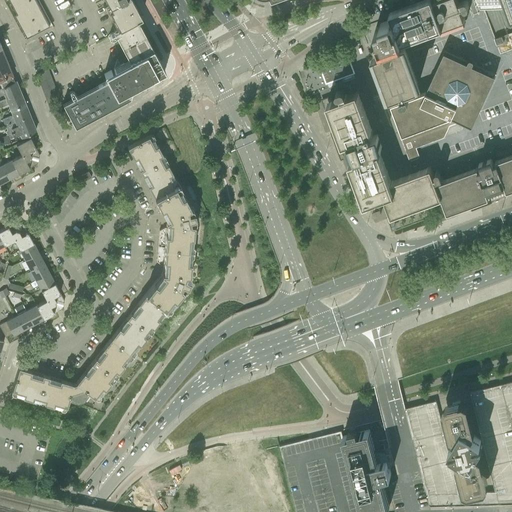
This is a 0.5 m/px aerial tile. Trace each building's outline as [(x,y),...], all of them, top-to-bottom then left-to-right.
[(8,0),(16,14),(13,15),(26,38),(49,26),(35,0),(8,0)] [(103,0),(109,10),(119,29),(137,19),(141,17),(131,0),(103,0)] [(379,54),(378,54),(393,92),(394,94),(388,96),(413,162),(429,156),(444,159),(511,133),(511,0),(438,0),(392,17),(402,44),(379,53),(379,54)] [(113,69),(103,74),(107,80),(77,96),(76,97),(72,99),(71,99),(62,104),(66,111),(74,126),(75,127),(130,98),(128,94),(126,92),(128,91),(134,87),(142,83),(164,71),(137,19),(119,29),(113,32),(114,32),(116,36),(116,38),(129,61),(120,65),(116,67),(113,69)] [(0,43),(0,88),(15,80),(0,43)] [(326,82),(327,82),(332,81),(332,79),(334,80),(346,76),(347,74),(348,75),(352,73),(353,71),(351,67),(349,66),(351,65),(349,60),(347,59),(342,61),(342,62),(341,62),(336,63),(335,65),(334,64),(329,66),(328,67),(327,67),(322,68),(321,70),(323,75),(325,76),(324,77),(326,82)] [(48,106),(60,99),(48,69),(36,75),(48,106)] [(0,94),(3,93),(5,99),(20,93),(15,80),(0,88),(0,94)] [(431,167),(419,171),(400,178),(394,180),(393,179),(394,178),(391,171),(389,170),(390,169),(388,162),(386,161),(387,160),(384,153),(382,152),(380,153),(379,150),(376,151),(375,149),(382,146),(377,134),(371,137),(370,134),(373,133),(372,130),(374,130),(375,127),(372,121),(371,120),(371,118),(369,111),(368,111),(368,109),(366,102),(364,102),(365,100),(362,94),(360,93),(358,93),(357,91),(332,100),(331,97),(329,97),(323,99),(322,101),(329,121),(331,122),(338,120),(346,143),(348,142),(348,143),(347,144),(344,146),(344,149),(347,157),(349,159),(352,158),(352,159),(354,159),(354,160),(353,160),(368,202),(383,197),(391,216),(411,208),(441,198),(446,212),(446,213),(447,213),(448,213),(488,198),(489,198),(489,197),(488,197),(486,192),(488,191),(488,193),(503,187),(503,186),(504,185),(504,187),(506,190),(506,191),(507,191),(511,189),(511,145),(505,148),(504,150),(503,149),(496,151),(495,153),(497,160),(495,161),(496,163),(493,164),(491,158),(478,162),(481,169),(478,170),(477,167),(474,168),(472,162),(470,161),(463,163),(463,165),(461,164),(454,167),(454,168),(452,168),(445,170),(444,172),(447,178),(436,182),(431,167)] [(0,107),(7,104),(9,109),(24,103),(20,93),(5,99),(0,101),(0,107)] [(4,126),(9,124),(28,114),(24,103),(9,109),(12,116),(2,120),(4,126)] [(9,124),(5,126),(7,130),(5,131),(7,135),(32,122),(28,114),(9,124)] [(7,135),(9,139),(13,137),(19,134),(21,138),(26,135),(35,131),(32,122),(7,135)] [(127,147),(154,197),(178,184),(157,145),(154,147),(148,136),(127,147)] [(21,154),(11,160),(18,173),(30,167),(36,164),(37,161),(38,158),(39,155),(36,150),(29,137),(15,144),(21,154)] [(11,160),(1,165),(8,179),(18,173),(11,160)] [(1,165),(0,165),(0,183),(8,179),(1,165)] [(91,177),(88,172),(81,176),(84,181),(91,177)] [(159,230),(157,246),(191,249),(193,223),(196,223),(192,207),(190,207),(178,184),(154,197),(166,220),(165,227),(164,227),(159,230)] [(8,225),(0,229),(0,237),(4,245),(14,240),(19,250),(33,242),(26,230),(23,224),(20,224),(17,223),(15,222),(8,225)] [(19,250),(24,260),(38,252),(33,242),(19,250)] [(161,273),(146,293),(167,310),(183,290),(185,291),(191,275),(189,274),(191,249),(157,246),(156,262),(162,265),(162,266),(161,273)] [(24,260),(30,270),(43,262),(38,252),(24,260)] [(30,270),(35,280),(49,272),(43,262),(30,270)] [(7,265),(3,278),(7,279),(11,266),(7,265)] [(35,280),(40,290),(54,283),(49,272),(35,280)] [(45,299),(34,305),(42,319),(55,312),(61,309),(62,306),(63,303),(64,300),(61,295),(54,283),(40,290),(45,299)] [(146,293),(110,338),(129,353),(137,343),(140,345),(167,310),(146,293)] [(34,305),(26,310),(33,324),(42,319),(34,305)] [(26,310),(17,315),(24,328),(33,324),(26,310)] [(24,328),(17,315),(0,323),(0,327),(5,337),(12,333),(13,334),(24,328)] [(75,383),(90,395),(94,398),(101,388),(104,390),(114,377),(124,365),(122,362),(129,353),(110,338),(75,383)] [(90,395),(75,383),(73,383),(18,367),(11,390),(23,393),(22,397),(32,400),(33,396),(44,400),(43,403),(53,406),(54,403),(66,406),(67,402),(77,405),(83,403),(90,395)] [(450,452),(455,456),(457,456),(459,458),(456,462),(463,490),(464,490),(468,492),(475,490),(482,489),(485,488),(488,483),(481,455),(477,454),(482,444),(481,444),(481,441),(481,439),(476,436),(472,434),(475,430),(468,402),(464,400),(463,400),(460,401),(452,402),(446,404),(443,409),(450,436),(454,438),(453,440),(452,442),(449,448),(450,452)] [(427,403),(408,407),(415,435),(417,439),(423,466),(420,468),(424,475),(433,473),(432,468),(445,465),(447,468),(449,467),(438,451),(440,459),(433,461),(432,461),(431,457),(424,459),(431,455),(428,450),(424,452),(423,446),(434,439),(424,441),(423,439),(421,439),(433,432),(430,419),(426,413),(429,412),(427,403)] [(358,432),(357,427),(348,429),(350,434),(343,435),(346,446),(362,511),(369,511),(375,511),(384,511),(383,509),(389,507),(381,476),(391,473),(387,458),(377,460),(372,440),(369,429),(358,432)] [(229,511),(253,511),(252,509),(257,507),(232,451),(224,455),(222,451),(206,459),(229,511)]
